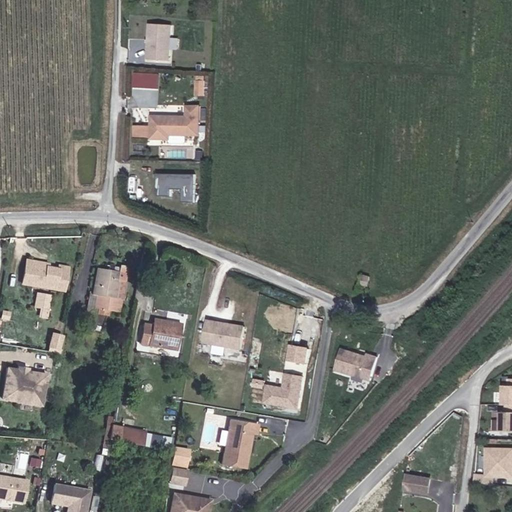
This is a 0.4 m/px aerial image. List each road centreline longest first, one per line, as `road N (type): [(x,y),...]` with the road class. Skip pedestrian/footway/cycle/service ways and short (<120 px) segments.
road 1 (unclassified): [(511,185),(421,294),(376,310),(350,308),(143,225),(0,212)]
road 2 (residential): [(343,511),(463,392),(476,391)]
road 3 (residential): [(476,391),(463,511)]
